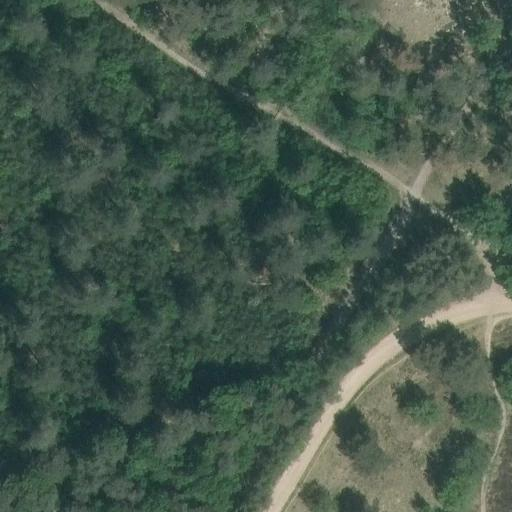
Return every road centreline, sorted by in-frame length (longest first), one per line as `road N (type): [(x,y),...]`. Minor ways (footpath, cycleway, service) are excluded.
road 1 (track): [(101,0),(511,265)]
road 2 (unknown): [(351,373),(428,185),(511,46)]
road 3 (unknown): [(511,309),(459,312),(409,330),(351,373),(273,511)]
